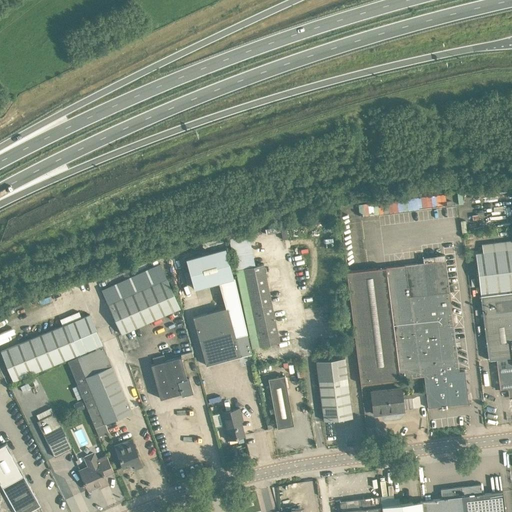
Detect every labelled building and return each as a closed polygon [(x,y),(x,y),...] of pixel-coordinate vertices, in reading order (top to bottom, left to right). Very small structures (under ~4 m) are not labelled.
[(447,194),(360,202),(361,214),(448,206),(447,194)] [(279,343),(266,278),(263,264),(255,266),(248,235),(229,239),(252,348),(279,343)] [(511,240),(481,244),(482,247),(475,248),(476,254),(475,254),(488,360),(496,359),(500,391),(508,390),(509,398),(511,397),(511,240)] [(218,283),(233,278),(224,248),(186,259),(194,290),(218,283)] [(448,285),(444,255),(436,256),(436,261),(347,272),(360,384),(424,377),(426,392),(426,395),(427,408),(468,403),(464,368),(458,369),(449,292),(453,291),(452,284),(448,285)] [(251,353),(246,333),(235,277),(233,278),(218,283),(226,308),(193,317),(206,365),(251,353)] [(121,335),(180,309),(166,278),(108,305),(121,335)] [(94,348),(102,345),(89,315),(81,318),(63,326),(0,351),(13,382),(94,348)] [(68,362),(99,437),(108,433),(105,424),(130,413),(102,345),(94,348),(95,350),(68,362)] [(155,364),(151,365),(160,399),(181,393),(181,396),(193,393),(189,378),(186,379),(180,357),(165,361),(155,364)] [(352,418),(347,378),(345,358),(316,361),(324,421),(352,418)] [(294,426),(292,416),(284,376),(268,379),(277,429),(294,426)] [(372,397),(374,415),(403,411),(402,399),(412,398),(414,410),(427,408),(426,395),(424,377),(410,379),(412,394),(401,395),(401,389),(386,391),(387,395),(372,397)] [(227,400),(220,402),(222,410),(230,408),(227,400)] [(77,413),(85,409),(82,401),(74,405),(77,413)] [(240,407),(229,410),(220,412),(227,441),(244,436),(241,422),(243,422),(240,407)] [(72,448),(54,413),(36,422),(54,457),(72,448)] [(142,467),(131,439),(127,440),(121,442),(123,448),(116,451),(123,468),(134,464),(136,470),(142,467)] [(87,466),(79,470),(88,490),(97,486),(99,490),(109,485),(105,477),(114,472),(106,455),(98,459),(94,452),(92,453),(92,451),(84,455),(85,456),(82,457),(87,466)] [(493,487),(502,487),(502,474),(493,475),(493,487)] [(40,505),(23,475),(5,485),(3,483),(0,484),(0,511),(41,511),(38,506),(40,505)] [(420,502),(421,511),(504,511),(502,491),(482,494),(480,484),(440,489),(441,499),(420,502)] [(421,511),(420,502),(399,504),(399,498),(393,499),(393,495),(380,497),(382,511),(421,511)] [(382,511),(380,497),(360,499),(361,509),(341,511),(340,511),(382,511)]
